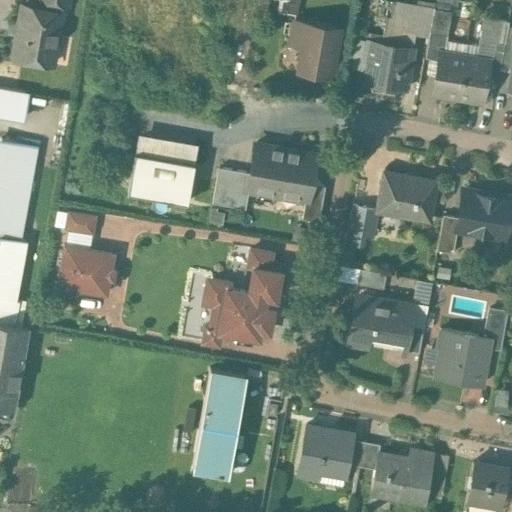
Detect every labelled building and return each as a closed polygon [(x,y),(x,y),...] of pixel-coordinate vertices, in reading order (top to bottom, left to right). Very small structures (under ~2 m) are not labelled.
[(280,0),(280,11),(299,13),(300,0),(280,0)] [(436,0),(435,7),(433,7),(429,31),(447,34),(451,10),(448,9),(450,2),(452,2),(452,0),(436,0)] [(433,7),(401,1),(397,25),(429,31),(433,7)] [(60,11),(23,4),(14,57),(51,63),(60,11)] [(508,20),(483,16),(475,56),(489,58),(487,67),(499,69),(500,63),(505,40),(507,25),(508,20)] [(339,27),(294,19),(290,42),(302,44),(297,68),(331,74),(339,27)] [(447,34),(429,31),(424,56),(436,58),(438,49),(444,50),(447,34)] [(412,45),(368,37),(361,79),(405,87),(412,45)] [(511,40),(505,40),(500,63),(511,65),(511,64),(511,40)] [(444,50),(438,49),(436,58),(430,92),(456,96),(463,54),(444,50)] [(475,56),(463,54),(456,96),(481,101),(487,67),(489,58),(475,56)] [(25,91),(0,86),(0,115),(20,119),(25,91)] [(37,144),(1,138),(0,142),(0,218),(23,223),(37,144)] [(284,147),(255,142),(250,171),(247,188),(248,188),(260,190),(259,194),(275,197),(284,147)] [(314,153),(284,147),(275,197),(292,200),(293,196),(305,198),(306,198),(309,182),(314,153)] [(194,161),(134,151),(127,191),(187,201),(194,161)] [(250,171),(218,166),(212,201),(244,207),(248,188),(247,188),(250,171)] [(434,180),(384,171),(377,207),(378,208),(427,216),(434,180)] [(309,182),(306,198),(305,198),(301,217),(318,220),(324,185),(309,182)] [(479,232),(486,192),(463,188),(458,216),(456,228),(479,232)] [(486,192),(479,232),(502,236),(505,220),(510,217),(506,212),(509,196),(486,192)] [(377,207),(361,204),(356,232),(373,235),(378,208),(377,207)] [(67,225),(93,231),(98,212),(72,206),(67,225)] [(442,214),(436,249),(452,252),(456,228),(458,216),(442,214)] [(0,235),(0,321),(18,325),(21,308),(22,308),(24,300),(14,298),(26,240),(0,235)] [(112,253),(65,245),(58,284),(105,292),(112,253)] [(270,251),(250,247),(247,264),(252,265),(248,290),(265,293),(265,295),(274,296),(280,263),(269,260),(270,251)] [(385,272),(359,267),(357,283),(383,287),(385,272)] [(229,281),(211,277),(207,302),(213,303),(209,325),(205,324),(202,340),(217,343),(220,329),(257,336),(265,295),(265,293),(248,290),(228,287),(229,281)] [(411,305),(373,298),(373,301),(356,298),(356,295),(355,295),(346,341),(368,345),(371,331),(404,337),(402,351),(403,351),(404,348),(408,322),(411,305)] [(504,310),(494,309),(494,307),(489,307),(483,334),(489,335),(487,346),(500,348),(506,310),(504,309),(504,310)] [(453,324),(476,326),(477,318),(453,316),(453,324)] [(0,321),(0,405),(13,407),(28,327),(18,325),(0,321)] [(422,325),(408,322),(404,348),(418,350),(422,325)] [(483,334),(439,326),(436,345),(442,346),(437,375),(480,383),(487,346),(489,335),(483,334)] [(200,417),(234,423),(243,373),(209,367),(200,417)] [(234,423),(200,417),(192,467),(217,471),(217,473),(219,473),(220,472),(225,472),(234,423)] [(353,432),(305,423),(296,472),(318,476),(319,469),(345,474),(347,463),(352,438),(353,432)] [(364,440),(352,438),(347,463),(360,465),(364,440)] [(379,443),(364,440),(360,465),(374,467),(376,455),(377,455),(379,443)] [(377,455),(376,455),(374,467),(369,490),(370,490),(370,489),(391,493),(391,494),(424,500),(425,492),(432,452),(409,448),(407,461),(377,455)] [(432,452),(425,492),(441,495),(448,455),(432,452)] [(507,468),(472,461),(465,497),(501,503),(507,468)]
